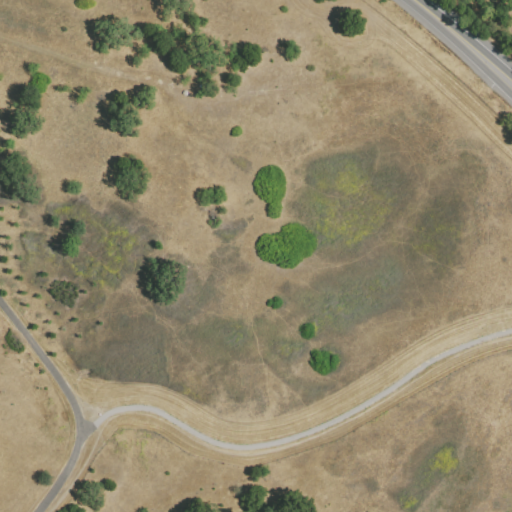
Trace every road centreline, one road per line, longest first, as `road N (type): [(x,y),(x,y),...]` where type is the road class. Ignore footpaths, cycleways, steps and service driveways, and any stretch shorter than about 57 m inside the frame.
road 1 (track): [(511,330),(449,351),(351,413),(270,445),(215,443),(137,406),(116,409),(81,434)]
road 2 (track): [(0,300),(79,417),(73,456),(36,511)]
road 3 (primary): [(410,0),(511,85)]
